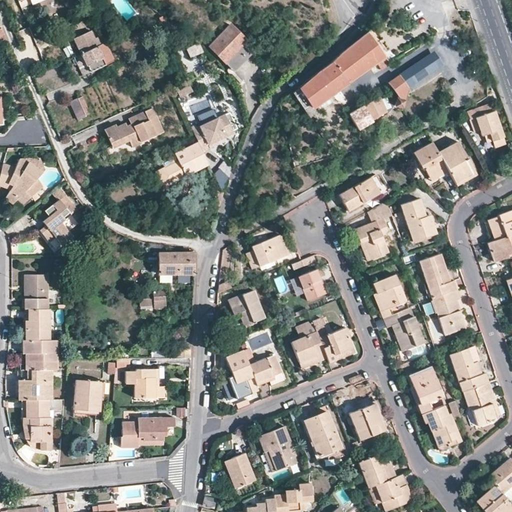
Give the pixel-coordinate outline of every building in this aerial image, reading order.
[(229,67),(253,49),(234,22),(210,40),(229,67)] [(207,31),(201,36),(204,41),(211,35),(207,31)] [(299,87),(298,88),(292,93),(309,118),(317,113),(313,108),(330,95),(345,86),(375,65),(379,70),(389,63),(367,32),(299,87)] [(81,53),(98,45),(95,38),(78,46),(81,53)] [(115,60),(106,41),(102,43),(98,45),(81,53),(74,56),(83,75),(115,60)] [(199,52),(196,45),(187,49),(190,57),(199,52)] [(256,53),(253,49),(229,67),(232,71),(256,53)] [(188,71),(197,68),(194,59),(187,61),(183,53),(181,54),(188,71)] [(407,88),(398,75),(387,82),(395,95),(393,105),(402,107),(407,88)] [(189,86),(175,92),(179,101),(193,95),(189,86)] [(91,114),(82,94),(69,100),(78,120),(91,114)] [(358,129),(386,113),(387,113),(379,99),(375,102),(350,115),(358,129)] [(504,140),(493,110),(489,102),(464,111),(467,120),(469,119),(474,117),(479,130),(481,136),(486,134),(487,139),(491,138),(493,144),(504,140)] [(165,135),(155,112),(130,123),(132,127),(128,128),(127,126),(119,130),(118,128),(106,133),(115,152),(130,145),(133,151),(142,148),(141,146),(165,135)] [(222,114),(190,130),(192,135),(197,144),(201,152),(208,148),(206,145),(215,141),(232,133),(222,114)] [(474,117),(469,119),(474,131),(479,130),(474,117)] [(436,173),(437,176),(448,170),(438,152),(437,151),(432,141),(415,150),(425,168),(430,176),(436,173)] [(438,152),(448,170),(454,181),(470,173),(463,160),(467,158),(458,141),(447,147),(445,144),(438,147),(440,150),(438,152)] [(192,172),(207,165),(201,152),(197,144),(174,155),(177,162),(163,170),(156,173),(162,187),(183,177),(185,181),(193,176),(192,172)] [(425,168),(415,150),(412,152),(421,170),(425,168)] [(177,162),(174,155),(159,163),(163,170),(177,162)] [(28,161),(40,172),(44,169),(40,158),(30,159),(28,161)] [(454,181),(455,184),(475,174),(467,158),(463,160),(470,173),(454,181)] [(1,171),(0,175),(0,187),(6,189),(8,184),(14,186),(11,191),(5,199),(12,205),(18,197),(26,200),(35,191),(40,187),(41,186),(35,178),(40,172),(28,161),(30,159),(19,159),(15,168),(3,164),(1,171)] [(213,175),(222,184),(228,177),(220,169),(213,175)] [(347,210),(379,192),(378,188),(385,184),(380,174),(376,176),(375,174),(338,194),(347,210)] [(378,188),(379,192),(380,192),(381,194),(388,190),(385,184),(378,188)] [(222,194),(221,193),(215,191),(212,203),(219,205),(222,194)] [(69,203),(62,194),(49,205),(52,209),(45,216),(39,221),(43,225),(37,231),(46,241),(52,236),(58,245),(69,236),(58,222),(69,213),(64,207),(69,203)] [(400,204),(408,230),(413,228),(417,239),(435,233),(429,214),(424,215),(418,198),(400,204)] [(391,214),(386,200),(371,209),(376,221),(383,218),(391,214)] [(45,216),(52,209),(49,205),(47,204),(40,210),(45,216)] [(494,239),(511,232),(511,208),(498,213),(498,215),(488,219),(494,239)] [(23,214),(14,221),(19,227),(28,220),(23,214)] [(43,225),(39,221),(36,217),(30,222),(37,231),(43,225)] [(354,229),(360,243),(362,241),(370,260),(387,253),(381,234),(388,231),(383,218),(376,221),(372,222),(354,229)] [(412,241),(417,239),(413,228),(408,230),(412,241)] [(511,232),(494,239),(487,241),(494,261),(511,255),(511,232)] [(83,234),(75,241),(81,248),(89,242),(83,234)] [(250,246),(252,250),(258,265),(287,254),(280,234),(250,246)] [(367,261),(370,260),(362,241),(360,243),(367,261)] [(250,268),(258,265),(252,250),(245,253),(250,268)] [(194,274),(194,253),(179,253),(176,253),(156,253),(157,275),(194,274)] [(429,293),(431,298),(456,289),(453,280),(450,281),(446,270),(440,255),(419,262),(426,283),(424,284),(427,294),(429,293)] [(315,269),(298,276),(306,299),(324,293),(315,269)] [(23,297),(23,309),(27,309),(45,308),(46,275),(25,275),(25,287),(27,287),(27,297),(23,297)] [(383,310),(386,316),(408,308),(395,276),(373,284),(375,292),(373,294),(380,311),(383,310)] [(298,279),(291,280),(295,296),(302,295),(298,279)] [(230,287),(227,280),(218,284),(218,285),(217,292),(230,287)] [(431,298),(444,334),(465,326),(459,309),(455,311),(452,301),(456,300),(459,298),(456,289),(431,298)] [(253,290),(227,300),(233,318),(239,316),(243,325),(263,317),(253,290)] [(141,309),(162,309),(162,292),(136,292),(136,305),(141,305),(141,309)] [(423,306),(425,316),(434,314),(431,303),(423,306)] [(422,342),(409,307),(408,308),(386,316),(389,326),(391,325),(395,334),(398,332),(405,349),(422,342)] [(48,308),(45,308),(27,309),(27,320),(24,320),(23,330),(29,330),(28,341),(48,341),(48,308)] [(20,341),(22,341),(28,341),(29,330),(23,330),(24,320),(27,320),(27,309),(23,309),(20,341)] [(273,324),(285,319),(283,314),(271,319),(273,324)] [(315,332),(317,337),(326,334),(322,325),(324,324),(322,318),(321,318),(320,317),(311,321),(315,332)] [(299,339),(315,332),(311,321),(310,320),(294,327),(299,339)] [(191,334),(191,325),(178,325),(178,337),(185,337),(191,334)] [(317,337),(326,358),(327,362),(335,358),(334,354),(351,348),(343,327),(326,334),(317,337)] [(314,356),(316,362),(326,358),(317,337),(315,332),(299,339),(289,342),(297,363),(314,356)] [(401,350),(405,349),(398,332),(395,334),(401,350)] [(34,370),(51,370),(57,370),(56,340),(48,341),(28,341),(22,341),(22,355),(27,355),(27,361),(33,362),(34,370)] [(190,348),(185,346),(174,345),(174,354),(189,355),(190,348)] [(472,346),(468,348),(473,362),(478,361),(472,346)] [(242,351),(247,365),(254,362),(249,348),(242,351)] [(334,354),(335,358),(352,352),(351,348),(334,354)] [(448,355),(461,392),(488,382),(484,372),(482,372),(478,361),(473,362),(468,348),(448,355)] [(227,378),(235,399),(257,390),(256,386),(247,365),(242,351),(224,358),(232,376),(227,378)] [(254,362),(247,365),(256,386),(263,383),(261,379),(272,376),(279,373),(273,354),(254,362)] [(314,356),(297,363),(299,368),(316,362),(314,356)] [(128,358),(115,358),(114,366),(128,366),(128,358)] [(133,382),(133,397),(158,397),(158,385),(153,385),(153,367),(135,367),(133,370),(124,370),(124,383),(133,382)] [(417,404),(420,413),(443,404),(440,396),(442,395),(431,367),(409,376),(419,403),(417,404)] [(26,400),(47,400),(51,400),(51,370),(34,370),(27,370),(20,370),(21,380),(19,380),(20,400),(21,400),(26,400)] [(282,380),(279,373),(272,376),(273,379),(268,381),(270,385),(282,380)] [(235,399),(227,378),(222,380),(231,400),(235,399)] [(98,411),(100,382),(76,381),(74,409),(98,411)] [(98,411),(74,409),(74,413),(102,415),(104,382),(100,382),(98,411)] [(461,392),(468,410),(469,409),(476,427),(489,421),(489,420),(496,417),(490,401),(494,400),(488,382),(461,392)] [(26,400),(21,400),(21,423),(22,431),(24,437),(27,442),(31,446),(35,448),(39,449),(51,450),(51,440),(40,440),(40,437),(29,437),(29,419),(26,419),(26,400)] [(47,416),(47,410),(47,400),(26,400),(26,419),(29,419),(29,437),(40,437),(40,440),(51,440),(51,417),(47,416)] [(459,411),(455,400),(449,402),(453,413),(459,411)] [(500,416),(494,400),(490,401),(496,417),(500,416)] [(374,404),(349,414),(358,439),(384,430),(374,404)] [(420,413),(428,431),(431,431),(438,449),(459,440),(449,412),(446,413),(443,404),(420,413)] [(326,412),(304,421),(317,456),(340,447),(326,412)] [(120,436),(120,447),(138,447),(138,444),(138,437),(143,437),(143,439),(152,439),(152,444),(163,444),(163,435),(166,435),(166,427),(174,427),(174,418),(137,418),(137,421),(121,422),(122,436),(120,436)] [(258,437),(264,453),(268,451),(275,471),(297,463),(292,451),(290,451),(289,447),(291,447),(283,427),(258,437)] [(271,472),(275,471),(268,451),(264,453),(271,472)] [(374,483),(393,476),(390,467),(387,468),(385,462),(387,460),(384,451),(357,462),(367,487),(374,483)] [(242,455),(223,462),(234,488),(252,480),(242,455)] [(494,485),(500,492),(511,482),(511,461),(510,458),(487,476),(494,485)] [(400,473),(393,476),(374,483),(380,501),(384,511),(411,500),(400,473)] [(511,482),(500,492),(503,496),(511,488),(511,482)] [(374,483),(367,487),(373,503),(380,501),(374,483)] [(273,497),(273,499),(273,511),(298,511),(302,511),(302,502),(311,501),(309,484),(297,486),(297,490),(285,492),(285,495),(273,497)] [(511,511),(511,506),(503,496),(500,492),(494,485),(475,502),(483,511),(511,511)] [(215,499),(203,496),(202,506),(212,509),(215,499)] [(273,511),(273,499),(265,500),(264,503),(255,504),(255,507),(245,508),(245,511),(243,511),(273,511)] [(66,503),(58,504),(59,511),(66,511),(67,510),(66,503)] [(116,503),(98,505),(98,507),(98,511),(115,511),(117,511),(116,503)]
